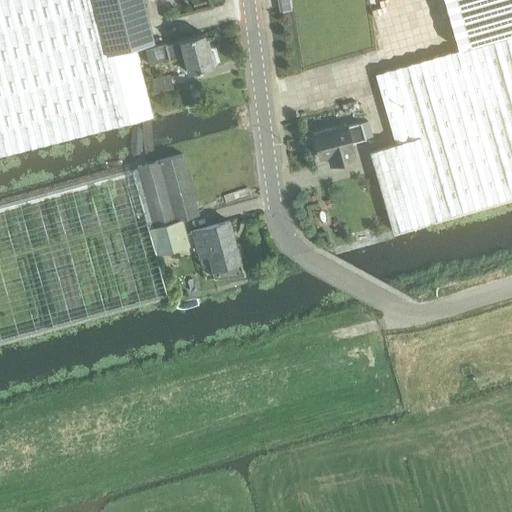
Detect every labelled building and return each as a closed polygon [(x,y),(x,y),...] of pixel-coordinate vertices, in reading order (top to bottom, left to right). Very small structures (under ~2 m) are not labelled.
[(0,0),(0,155),(12,152),(124,123),(91,0),(0,0)] [(154,42),(143,0),(91,0),(124,123),(153,115),(135,46),(154,42)] [(511,27),(511,0),(443,0),(456,44),(511,27)] [(511,30),(376,71),(397,144),(370,152),(393,230),(511,194),(511,30)] [(212,66),(204,33),(177,40),(178,41),(165,44),(165,42),(144,48),(148,65),(169,59),(181,56),(186,73),(212,66)] [(148,79),(152,93),(172,88),(169,74),(148,79)] [(345,124),(313,132),(312,132),(313,137),(311,137),(313,147),(316,146),(318,157),(326,155),(328,163),(354,157),(352,149),(350,142),(365,139),(361,122),(346,126),(345,124)] [(88,179),(0,203),(0,339),(123,306),(88,179)] [(182,218),(149,227),(157,254),(189,246),(182,218)] [(241,262),(230,220),(191,231),(199,259),(208,257),(212,271),(213,270),(214,275),(243,272),(240,263),(241,262)]
